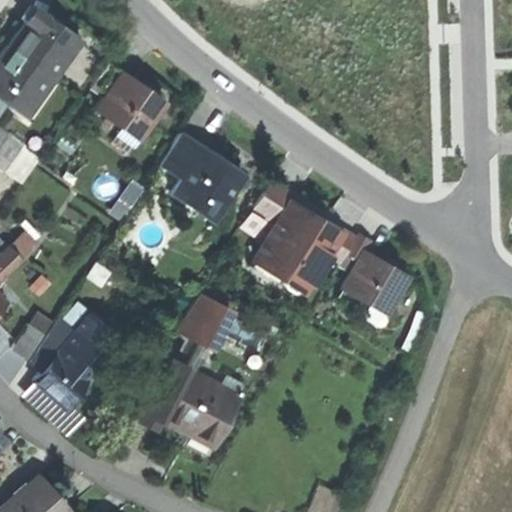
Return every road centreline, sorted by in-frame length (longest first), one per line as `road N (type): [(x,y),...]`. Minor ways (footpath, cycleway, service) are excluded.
road 1 (residential): [(131,0),(225,83),(452,241)]
road 2 (residential): [(375,511),(478,258)]
road 3 (residential): [(467,0),(474,184),(452,241)]
road 4 (residential): [(0,390),(132,482),(204,511)]
